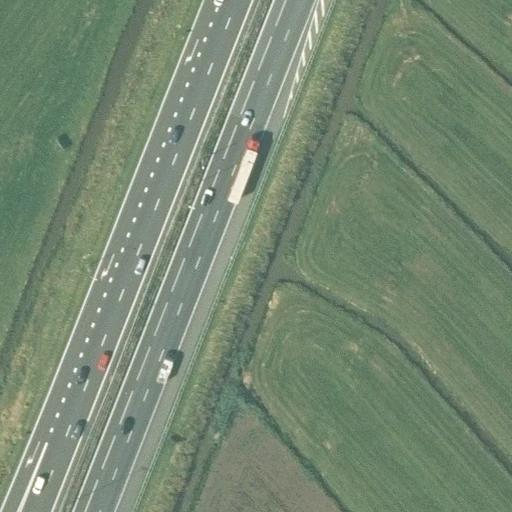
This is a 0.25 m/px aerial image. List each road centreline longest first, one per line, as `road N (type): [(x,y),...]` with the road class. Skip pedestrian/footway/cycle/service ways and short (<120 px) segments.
road 1 (motorway): [(90,511),(291,0)]
road 2 (motorway): [(178,0),(0,458)]
road 3 (motorway): [(238,0),(62,447)]
